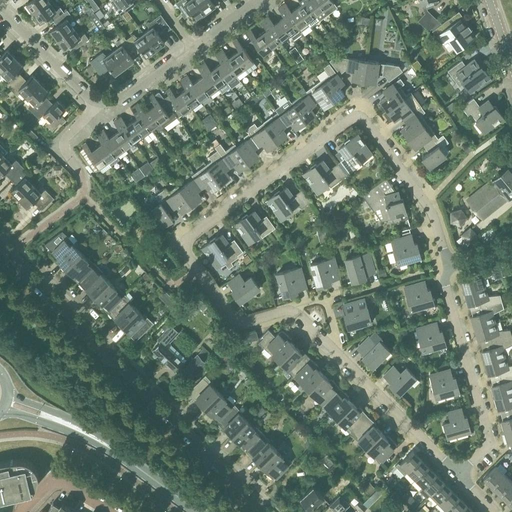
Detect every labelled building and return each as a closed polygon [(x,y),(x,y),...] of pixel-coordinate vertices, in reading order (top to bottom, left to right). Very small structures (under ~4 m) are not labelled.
[(31,0),(26,3),(33,13),(45,4),(49,1),(48,0),(31,0)] [(51,23),(54,20),(53,20),(64,12),(59,5),(57,6),(52,0),(50,0),(49,1),(45,4),(33,13),(40,22),(47,17),(51,23)] [(111,0),(110,1),(115,7),(121,15),(135,4),(131,0),(111,0)] [(206,12),(196,0),(188,0),(188,1),(187,0),(179,0),(176,3),(186,16),(191,13),(196,19),(206,12)] [(196,0),(206,12),(215,5),(211,0),(196,0)] [(307,22),(308,22),(311,27),(319,21),(312,12),(303,0),(299,0),(302,4),(296,8),(303,17),(307,22)] [(303,0),(312,12),(319,21),(328,14),(317,0),(303,0)] [(317,0),(328,14),(337,7),(332,0),(317,0)] [(419,0),(422,6),(425,5),(426,8),(434,5),(433,2),(438,0),(437,0),(419,0)] [(285,3),(281,6),(294,23),(298,29),(307,22),(303,17),(296,8),(291,11),(285,3)] [(289,35),(290,35),(293,39),(301,34),(298,29),(294,23),(281,6),(278,8),(284,17),(278,21),(289,35)] [(58,39),(74,27),(69,21),(73,17),(67,9),(64,12),(53,20),(54,20),(57,25),(51,30),(58,39)] [(429,31),(438,21),(427,10),(418,20),(429,31)] [(280,42),(289,35),(278,21),(274,24),(268,16),(263,19),(272,30),(280,42)] [(150,29),(143,33),(154,48),(155,49),(155,50),(165,42),(160,36),(165,32),(155,18),(147,24),(150,29)] [(456,50),(475,36),(470,29),(468,30),(460,18),(451,25),(447,20),(433,30),(442,43),(448,39),(456,50)] [(261,33),(272,48),(280,42),(272,30),(263,19),(260,21),(266,29),(261,33)] [(74,27),(58,39),(65,48),(71,44),(75,49),(89,39),(83,31),(78,33),(74,27)] [(272,48),(261,33),(256,37),(250,29),(246,31),(263,54),(272,48)] [(133,34),(126,39),(136,53),(141,50),(146,56),(155,49),(154,48),(143,33),(137,38),(133,34)] [(124,36),(116,41),(118,46),(112,51),(124,67),(134,60),(129,54),(134,50),(124,36)] [(233,54),(244,68),(248,73),(257,66),(236,39),(233,41),(239,50),(233,54)] [(219,51),(236,74),(244,68),(233,54),(228,57),(222,49),(219,51)] [(0,71),(1,72),(15,58),(7,50),(1,55),(0,54),(0,71)] [(124,67),(112,51),(106,55),(102,52),(90,61),(100,75),(110,67),(115,74),(124,67)] [(216,66),(227,81),(236,74),(219,51),(215,54),(221,63),(216,66)] [(364,80),(366,60),(334,56),(329,60),(340,74),(345,70),(353,71),(352,79),(364,80)] [(10,88),(22,76),(17,72),(23,66),(15,58),(1,72),(6,77),(3,82),(10,88)] [(461,61),(447,70),(452,76),(456,73),(470,91),(475,87),(477,90),(486,84),(483,81),(489,77),(484,69),(482,70),(474,59),(465,66),(461,61)] [(366,60),(364,80),(375,82),(376,74),(384,75),(389,80),(402,70),(398,65),(366,60)] [(201,65),(218,87),(227,81),(216,66),(211,70),(205,62),(201,65)] [(421,69),(416,62),(411,66),(416,73),(421,69)] [(320,81),(334,100),(343,93),(337,85),(341,81),(343,83),(329,63),(323,67),(329,74),(320,81)] [(199,79),(209,94),(218,87),(201,65),(197,67),(204,76),(199,79)] [(26,97),(40,83),(32,75),(26,80),(22,76),(10,88),(16,95),(21,92),(26,97)] [(183,77),(200,100),(209,94),(199,79),(193,83),(187,75),(183,77)] [(181,92),(192,107),(200,100),(183,77),(180,80),(186,89),(181,92)] [(380,100),(387,110),(406,95),(400,86),(404,83),(400,78),(385,89),(389,94),(380,100)] [(320,81),(306,91),(305,91),(313,102),(318,98),(324,107),(334,100),(320,81)] [(40,83),(26,97),(31,102),(28,107),(39,118),(43,114),(51,105),(43,97),(48,91),(40,83)] [(313,102),(305,91),(306,91),(303,87),(297,91),(300,95),(291,101),(305,121),(315,114),(308,105),(313,102)] [(192,107),(181,92),(176,96),(169,88),(166,91),(169,94),(164,98),(178,117),(192,107)] [(159,92),(154,95),(152,93),(149,96),(155,104),(150,108),(155,115),(161,122),(164,126),(177,116),(159,92)] [(406,95),(387,110),(394,119),(403,113),(406,117),(421,107),(422,106),(411,92),(406,95)] [(291,101),(289,98),(275,109),(285,122),(289,119),(296,128),(305,121),(291,101)] [(484,131),(503,117),(497,110),(496,111),(488,100),(478,107),(472,98),(461,106),(467,115),(470,113),(484,131)] [(57,100),(51,105),(43,114),(48,119),(45,124),(52,130),(64,118),(60,114),(65,108),(57,100)] [(452,102),(445,107),(449,113),(456,107),(452,102)] [(138,103),(135,106),(152,129),(155,126),(159,132),(165,128),(164,126),(161,122),(155,115),(150,108),(144,112),(138,103)] [(137,117),(133,121),(143,135),(147,141),(156,134),(152,129),(135,106),(131,109),(137,117)] [(425,112),(421,107),(406,117),(410,122),(401,129),(408,138),(427,124),(421,115),(425,112)] [(285,122),(277,112),(263,122),(277,142),(286,135),(280,126),(285,122)] [(118,119),(135,141),(143,135),(133,121),(127,125),(121,116),(118,119)] [(115,134),(126,148),(135,141),(118,119),(114,122),(120,130),(115,134)] [(248,133),(256,143),(261,140),(267,149),(277,142),(263,122),(257,126),(254,122),(245,129),(248,133)] [(427,124),(408,138),(415,148),(423,141),(427,146),(434,140),(435,141),(438,138),(427,124)] [(34,140),(38,136),(29,128),(25,132),(34,140)] [(126,148),(115,134),(109,138),(103,129),(100,132),(117,155),(126,148)] [(100,132),(96,135),(102,143),(97,146),(111,165),(120,159),(116,155),(117,155),(100,132)] [(248,133),(243,136),(245,140),(237,146),(236,146),(248,162),(258,155),(251,147),(256,143),(248,133)] [(353,166),(371,152),(357,133),(350,139),(351,140),(339,148),(345,157),(340,160),(349,173),(355,168),(353,166)] [(434,140),(427,146),(430,151),(422,157),(429,167),(445,155),(440,148),(449,142),(443,134),(438,138),(435,141),(434,140)] [(111,165),(97,146),(92,151),(85,142),(82,145),(84,148),(79,151),(93,171),(98,167),(103,172),(112,166),(111,165)] [(222,157),(227,164),(232,160),(239,169),(248,162),(236,146),(237,146),(234,143),(225,150),(220,144),(215,147),(217,149),(222,157)] [(463,148),(466,153),(471,149),(468,144),(463,148)] [(227,164),(222,157),(217,149),(208,156),(211,160),(206,164),(220,183),(229,176),(222,167),(227,164)] [(34,158),(38,162),(47,154),(43,150),(34,158)] [(12,181),(24,168),(13,157),(9,160),(4,155),(0,158),(0,174),(3,172),(12,181)] [(330,187),(346,175),(337,163),(329,169),(323,160),(311,168),(310,167),(303,173),(317,192),(328,184),(330,187)] [(194,177),(199,185),(204,181),(210,190),(220,183),(206,164),(191,175),(193,178),(194,177)] [(511,167),(510,165),(466,200),(482,219),(511,194),(511,167)] [(18,199),(33,185),(28,179),(30,175),(24,168),(12,181),(16,185),(10,190),(18,199)] [(179,188),(191,204),(201,197),(194,188),(199,185),(194,177),(193,178),(180,188),(179,188)] [(379,182),(362,194),(373,208),(379,206),(383,221),(392,218),(394,221),(407,217),(403,204),(401,204),(397,191),(388,193),(379,182)] [(33,185),(18,199),(26,207),(32,201),(41,210),(53,198),(43,187),(38,190),(33,185)] [(160,191),(171,206),(175,202),(182,211),(191,204),(179,188),(180,188),(177,185),(168,191),(165,187),(160,191)] [(301,208),(310,201),(301,189),(293,195),(286,187),(275,195),(274,194),(267,199),(281,218),(299,205),(301,208)] [(157,198),(148,205),(162,225),(172,218),(166,209),(171,206),(160,191),(155,195),(157,198)] [(451,212),(451,224),(462,227),(469,217),(462,209),(451,212)] [(262,236),(269,231),(275,227),(266,215),(260,219),(254,211),(243,219),(242,218),(234,223),(248,242),(260,233),(262,236)] [(324,225),(318,230),(320,237),(327,234),(324,225)] [(472,227),(461,236),(470,246),(480,237),(472,227)] [(73,243),(62,230),(45,244),(51,251),(49,253),(56,261),(58,259),(65,267),(80,251),(72,244),(73,243)] [(228,243),(222,234),(210,243),(209,241),(202,247),(216,265),(227,257),(230,262),(238,256),(234,251),(240,247),(233,239),(228,243)] [(413,244),(411,234),(391,240),(394,249),(393,250),(397,263),(420,257),(416,243),(413,244)] [(78,282),(96,264),(88,258),(87,260),(80,251),(65,267),(72,273),(70,275),(78,282)] [(365,275),(374,272),(369,252),(359,255),(359,254),(345,258),(351,281),(365,277),(365,275)] [(248,254),(243,258),(247,263),(252,259),(248,254)] [(339,277),(334,257),(324,260),(324,259),(310,263),(316,286),(330,282),(329,279),(339,277)] [(93,296),(108,280),(100,273),(102,271),(96,264),(78,282),(85,290),(87,288),(93,296)] [(503,277),(499,264),(491,266),(493,273),(495,279),(503,277)] [(306,286),(300,266),(290,269),(276,273),(283,296),(297,292),(296,289),(306,286)] [(465,293),(485,287),(482,278),(493,273),(491,266),(470,272),(472,278),(461,281),(465,293)] [(511,274),(508,266),(501,268),(504,276),(511,274)] [(386,268),(379,270),(381,277),(388,275),(386,268)] [(259,288),(250,276),(244,281),(238,272),(227,280),(233,288),(231,290),(240,302),(259,288)] [(106,311),(124,293),(117,287),(116,288),(108,280),(93,296),(101,302),(99,304),(106,311)] [(411,309),(433,303),(429,289),(427,290),(424,280),(404,286),(407,296),(411,309)] [(485,287),(465,293),(468,305),(478,302),(480,307),(501,301),(509,299),(507,292),(499,294),(487,295),(485,287)] [(164,290),(158,296),(164,302),(170,296),(164,290)] [(122,324),(137,309),(129,302),(130,300),(124,293),(106,311),(113,319),(115,317),(122,324)] [(388,295),(381,297),(383,303),(390,301),(388,295)] [(363,297),(344,303),(346,313),(344,314),(349,331),(363,327),(362,323),(371,321),(367,307),(366,307),(363,297)] [(475,328),(495,322),(492,313),(503,308),(501,301),(480,307),(482,313),(471,316),(475,328)] [(137,309),(122,324),(129,331),(127,333),(135,340),(153,322),(146,316),(144,317),(137,309)] [(423,351),(445,344),(441,330),(439,331),(436,321),(416,327),(419,337),(423,351)] [(495,322),(475,328),(478,339),(488,336),(490,342),(511,336),(509,329),(497,330),(495,322)] [(160,341),(153,349),(174,370),(182,361),(168,347),(171,345),(169,342),(179,332),(171,324),(157,338),(160,341)] [(408,328),(400,330),(402,337),(410,335),(408,328)] [(289,337),(281,329),(275,336),(268,329),(261,335),(263,337),(258,342),(271,354),(272,353),(280,360),(295,345),(287,339),(289,337)] [(238,343),(258,338),(256,330),(236,336),(238,343)] [(384,339),(376,330),(369,337),(368,336),(357,348),(364,355),(362,357),(372,367),(389,350),(381,342),(384,339)] [(485,362),(505,357),(502,348),(511,343),(511,337),(511,336),(490,342),(492,348),(481,351),(485,362)] [(280,360),(279,361),(287,368),(286,369),(292,376),(310,358),(303,351),(301,353),(295,345),(280,360)] [(186,366),(194,374),(206,362),(197,354),(186,366)] [(505,357),(485,362),(488,374),(499,371),(500,377),(511,373),(511,364),(507,365),(505,357)] [(308,389),(323,374),(316,367),(318,365),(310,358),(292,376),(299,383),(301,381),(308,389)] [(393,365),(383,374),(391,382),(389,383),(399,393),(416,377),(406,367),(400,372),(393,365)] [(436,397),(459,391),(455,377),(452,378),(449,368),(430,374),(432,383),(432,384),(436,397)] [(495,397),(511,392),(511,373),(500,377),(502,382),(491,385),(495,397)] [(321,405),(339,387),(332,379),(330,381),(323,374),(308,389),(316,397),(315,398),(321,405)] [(203,406),(218,391),(210,383),(211,382),(205,375),(187,392),(194,400),(196,398),(203,406)] [(337,418),(352,403),(345,396),(347,394),(339,387),(321,405),(328,411),(330,410),(337,418)] [(216,421),(233,403),(227,397),(225,399),(218,391),(203,406),(210,412),(208,414),(216,421)] [(511,392),(495,397),(498,409),(509,406),(510,412),(511,410),(511,392)] [(233,403),(216,421),(223,429),(225,427),(231,435),(247,419),(239,412),(240,411),(234,404),(233,403)] [(352,403),(337,418),(345,425),(343,427),(350,434),(368,416),(361,408),(359,410),(352,403)] [(261,406),(252,414),(257,418),(265,410),(261,406)] [(447,437),(470,430),(466,416),(464,417),(461,407),(448,411),(451,421),(443,423),(447,437)] [(505,432),(511,429),(511,410),(510,412),(511,417),(501,420),(505,432)] [(368,416),(350,434),(357,440),(358,439),(366,447),(379,433),(381,431),(373,425),(376,423),(368,416)] [(244,450),(262,432),(255,426),(254,428),(247,419),(231,435),(239,441),(237,443),(244,450)] [(387,439),(381,431),(379,433),(366,447),(374,454),(372,455),(379,463),(397,445),(390,437),(387,439)] [(260,464),(275,448),(267,441),(269,440),(262,432),(244,450),(251,458),(253,456),(260,464)] [(275,448),(260,464),(267,470),(265,472),(273,479),(291,461),(284,455),(283,456),(275,448)] [(330,470),(338,463),(324,448),(316,455),(330,470)] [(412,451),(399,464),(398,463),(395,466),(404,474),(408,471),(420,458),(412,451)] [(428,466),(420,458),(408,471),(415,479),(428,466)] [(23,459),(21,459),(16,459),(13,460),(7,461),(1,462),(0,461),(0,499),(17,496),(28,493),(30,492),(31,492),(32,491),(33,490),(34,489),(34,488),(35,487),(36,486),(36,485),(37,484),(37,483),(38,482),(38,481),(38,480),(38,479),(39,477),(39,476),(38,475),(38,474),(38,473),(38,472),(37,470),(37,469),(36,468),(36,467),(35,466),(34,465),(33,464),(32,463),(30,462),(28,460),(26,460),(25,460),(23,459)] [(491,486),(504,473),(496,465),(483,478),(491,486)] [(435,474),(428,466),(415,479),(423,486),(435,474)] [(499,493),(511,481),(504,473),(491,486),(499,493)] [(435,474),(419,490),(427,498),(431,494),(443,481),(435,474)] [(393,486),(397,482),(391,476),(387,480),(393,486)] [(451,489),(443,481),(431,494),(438,502),(451,489)] [(511,481),(499,493),(506,501),(511,495),(511,481)] [(361,503),(357,508),(360,511),(364,511),(390,488),(384,482),(377,488),(371,494),(370,495),(361,503)] [(370,482),(364,488),(371,494),(377,488),(370,482)] [(397,482),(393,486),(399,491),(403,487),(397,482)] [(313,486),(300,498),(311,508),(323,496),(313,486)] [(458,497),(451,489),(438,502),(446,509),(458,497)] [(408,501),(412,497),(407,491),(403,495),(408,501)] [(341,511),(349,505),(340,495),(329,504),(336,511),(335,511),(341,511)] [(412,497),(408,501),(414,507),(418,503),(412,497)] [(458,511),(466,504),(458,497),(446,509),(448,511),(458,511)] [(64,511),(68,508),(62,504),(60,506),(53,502),(47,511),(46,511),(43,509),(40,511),(64,511)]
